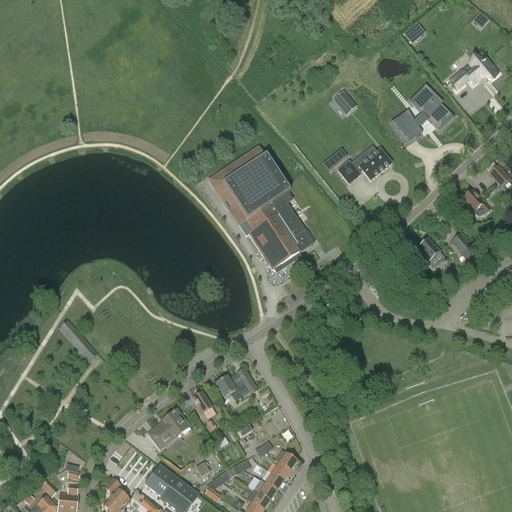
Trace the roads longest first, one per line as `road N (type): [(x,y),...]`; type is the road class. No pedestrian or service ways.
road 1 (residential): [(250,341),(347,273),(511,121)]
road 2 (residential): [(84,511),(91,478),(117,433),(250,341)]
road 3 (residential): [(320,469),(250,341)]
